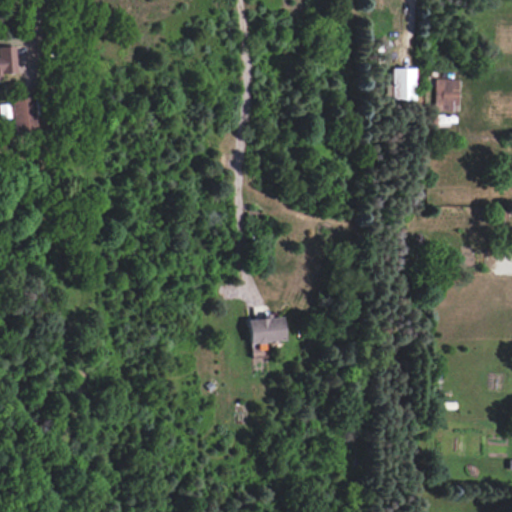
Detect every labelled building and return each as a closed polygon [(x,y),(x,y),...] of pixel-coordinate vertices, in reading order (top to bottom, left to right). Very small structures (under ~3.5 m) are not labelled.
[(16,72),(15,46),(0,46),(0,79),(1,79),(1,73),(16,72)] [(391,99),(414,99),(414,68),(391,68),(391,99)] [(456,110),(457,79),(434,78),(433,109),(456,110)] [(11,98),(14,134),(37,131),(33,96),(11,98)] [(246,319),(248,344),(251,343),(252,356),(265,355),(264,341),(283,340),(281,317),(246,319)]
